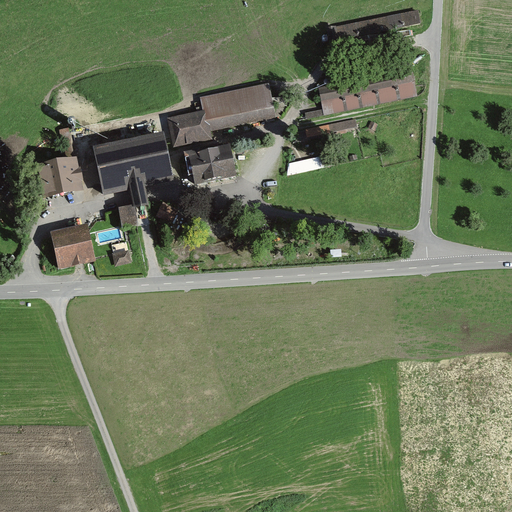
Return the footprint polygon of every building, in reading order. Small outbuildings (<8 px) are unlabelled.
[(335,40),(423,27),(420,12),(333,25),(335,40)] [(321,91),(326,115),(421,95),(415,72),(321,91)] [(206,113),(170,121),(176,150),(215,142),(213,132),(281,118),(274,85),(203,100),(206,113)] [(357,121),(307,127),(309,138),(358,133),(357,121)] [(163,139),(95,154),(104,195),(132,189),(136,207),(147,204),(143,187),(147,186),(146,181),(171,175),(163,139)] [(235,150),(191,159),(197,188),(241,178),(235,150)] [(290,162),(291,173),(329,168),(327,157),(290,162)] [(86,194),(79,160),(38,168),(44,202),(86,194)] [(138,227),(134,208),(121,210),(125,229),(138,227)] [(87,233),(55,240),(60,262),(83,257),(85,264),(94,262),(87,233)] [(128,253),(114,256),(117,266),(130,263),(128,253)]
